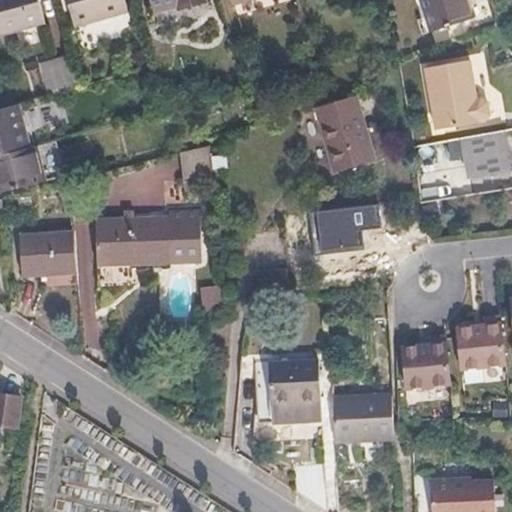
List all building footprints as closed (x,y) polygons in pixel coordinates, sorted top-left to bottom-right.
[(0,0),(0,35),(45,23),(38,0),(0,0)] [(127,11),(124,0),(67,0),(75,26),(127,11)] [(194,0),(150,0),(154,12),(194,0)] [(473,17),(467,0),(422,0),(433,30),(473,17)] [(78,84),(70,55),(42,63),(50,92),(78,84)] [(476,100),(471,62),(426,68),(436,130),(485,122),(489,116),(487,103),(482,99),(476,100)] [(374,156),(355,91),(317,103),(336,166),(374,156)] [(0,155),(31,147),(20,105),(2,109),(0,110),(0,155)] [(511,170),(511,129),(471,137),(478,177),(511,170)] [(439,141),(443,182),(460,181),(456,139),(439,141)] [(214,175),(210,144),(177,154),(184,183),(214,175)] [(0,189),(40,179),(31,147),(0,155),(0,189)] [(150,268),(186,269),(202,269),(202,218),(170,219),(171,224),(146,224),(150,268)] [(100,283),(118,284),(131,283),(131,267),(150,268),(146,224),(97,224),(97,266),(100,267),(100,283)] [(79,272),(76,230),(23,234),(25,276),(79,272)] [(293,298),(291,268),(263,271),(265,301),(293,298)] [(163,272),(161,319),(188,321),(191,274),(163,272)] [(500,365),(495,314),(478,315),(479,322),(450,325),(454,369),(500,365)] [(446,383),(443,331),(426,333),(428,340),(398,343),(402,387),(446,383)] [(316,417),(315,356),(265,357),(266,419),(316,417)] [(329,438),(379,438),(391,438),(389,393),(367,392),(329,393),(329,438)] [(0,432),(15,434),(19,405),(0,402),(0,432)] [(321,511),(330,511),(330,465),(300,466),(300,498),(321,511)] [(490,511),(490,480),(428,481),(428,511),(490,511)]
